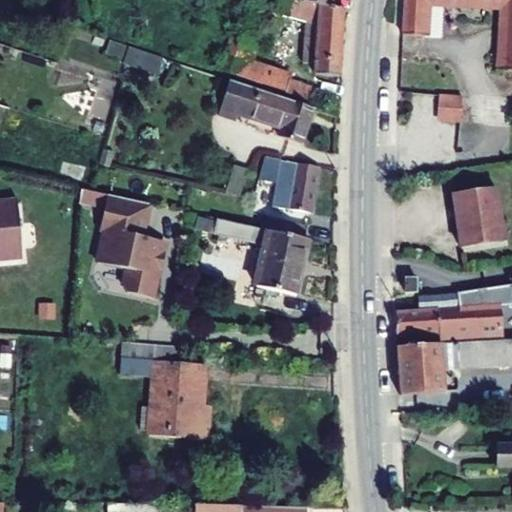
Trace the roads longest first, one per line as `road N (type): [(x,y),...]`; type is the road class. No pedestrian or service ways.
road 1 (tertiary): [(372,0),(362,256),(375,511)]
road 2 (unknown): [(362,256),(511,253)]
